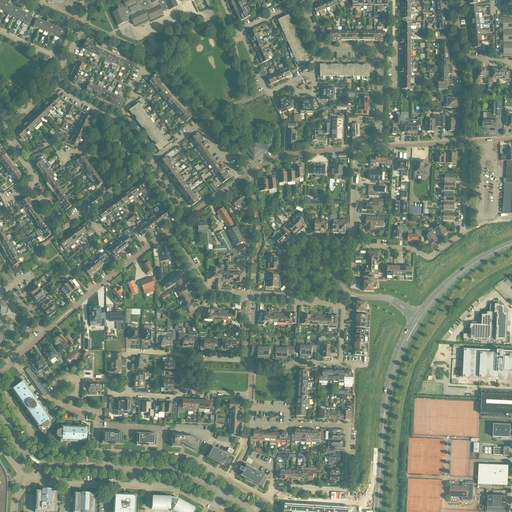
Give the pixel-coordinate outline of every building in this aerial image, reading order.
[(177,4),(175,0),(122,0),(124,3),(117,6),(119,9),(112,12),(118,26),(128,21),(131,20),(134,25),(147,19),(149,18),(150,20),(163,14),(162,12),(169,9),(170,10),(178,6),(177,4)] [(330,4),(328,0),(324,0),(323,1),(326,9),(329,8),(331,12),(333,11),(330,4)] [(336,5),(334,0),(328,0),(330,4),(333,11),(335,10),(333,6),(336,5)] [(379,0),(380,4),(380,12),(382,12),(382,7),(385,7),(385,8),(389,8),(389,1),(388,1),(388,0),(379,0)] [(246,3),(246,1),(233,6),(235,11),(243,8),(242,5),(246,3)] [(323,1),(318,3),(324,16),(326,15),(324,10),(326,9),(323,1)] [(12,5),(8,3),(3,12),(8,14),(12,7),(11,6),(12,5)] [(324,16),(318,3),(313,5),(316,14),(320,12),(322,17),(324,16)] [(13,7),(12,7),(8,14),(13,17),(18,8),(14,6),(13,7)] [(235,11),(237,16),(250,11),(249,9),(247,10),(245,7),(243,8),(235,11)] [(18,8),(13,17),(18,20),(22,12),(21,12),(22,10),(18,8)] [(251,12),(250,11),(237,16),(240,21),(248,18),(246,15),(251,12)] [(22,12),(18,20),(23,23),(28,14),(24,12),(24,13),(22,12)] [(32,16),(28,14),(23,23),(29,25),(33,18),(31,17),(32,16)] [(289,15),(283,18),(276,21),(277,24),(279,23),(282,28),(291,24),(290,21),(292,21),(289,15)] [(38,30),(42,21),(38,19),(38,20),(36,20),(33,28),(38,30)] [(42,21),(38,30),(43,32),(47,24),(46,24),(46,22),(42,21)] [(47,24),(43,32),(49,34),(53,25),(49,24),(48,25),(47,24)] [(282,28),(284,33),(282,34),(283,36),(296,30),(293,25),(292,26),(291,24),(282,28)] [(53,25),(49,34),(54,37),(57,29),(56,28),(57,27),(53,25)] [(336,41),(336,27),(334,27),(334,32),(331,32),(331,29),(327,29),(327,38),(330,38),(330,41),(336,41)] [(57,29),(54,37),(59,39),(63,30),(59,28),(59,29),(57,29)] [(67,31),(63,30),(59,39),(65,41),(68,33),(67,33),(67,31)] [(250,39),(263,33),(262,31),(257,33),(256,30),(248,34),(250,39)] [(296,30),(283,36),(284,39),(286,38),(288,43),(298,38),(297,36),(298,36),(296,30)] [(264,35),(263,33),(250,39),(252,44),(264,39),(262,36),(264,35)] [(298,38),(288,43),(291,48),(288,49),(289,51),(302,45),(300,40),(299,41),(298,38)] [(264,39),(252,44),(255,49),(267,43),(266,41),(265,42),(264,39)] [(411,40),(402,40),(400,40),(400,43),(404,43),(404,56),(413,56),(413,40),(411,40)] [(86,54),(91,43),(86,41),(82,49),(86,50),(84,55),(86,56),(87,54),(86,54)] [(96,45),(91,43),(86,54),(87,54),(91,56),(92,53),(96,45)] [(268,45),(267,43),(255,49),(257,54),(265,50),(264,47),(268,45)] [(96,45),(92,53),(95,55),(93,59),(95,60),(101,48),(96,45)] [(302,45),(289,51),(290,54),(293,53),(295,58),(304,53),(303,51),(305,51),(302,45)] [(106,50),(101,48),(95,60),(97,61),(99,57),(102,58),(106,50)] [(111,52),(106,50),(102,58),(105,59),(103,64),(105,65),(111,52)] [(265,50),(257,54),(259,58),(272,53),(271,51),(266,53),(265,50)] [(111,52),(105,65),(107,66),(108,63),(111,65),(112,63),(116,55),(111,52)] [(273,55),(272,53),(259,58),(262,64),(270,60),(268,57),(273,55)] [(304,53),(295,58),(297,62),(295,64),(296,66),(303,63),(309,60),(307,55),(305,56),(304,53)] [(112,65),(112,67),(112,68),(115,69),(121,57),(116,55),(112,63),(111,65),(112,65)] [(413,56),(404,56),(404,70),(400,70),(400,73),(402,73),(411,73),(413,73),(413,56)] [(121,57),(115,69),(117,70),(119,66),(122,67),(126,59),(121,57)] [(131,61),(126,59),(122,67),(125,69),(123,73),(125,74),(131,61)] [(77,61),(74,66),(87,72),(88,70),(83,68),(85,65),(77,61)] [(131,61),(125,74),(127,75),(129,71),(132,72),(136,64),(131,61)] [(282,64),(280,65),(286,78),(291,75),(287,67),(284,69),(282,64)] [(280,70),(277,72),(281,80),(286,78),(280,65),(278,66),(280,70)] [(320,65),(320,71),(320,79),(323,79),(323,77),(329,77),(329,66),(326,66),(326,65),(320,65)] [(331,66),(329,66),(329,77),(334,77),(334,79),(337,79),(337,65),(331,65),(331,66)] [(337,65),(337,79),(339,79),(339,77),(345,77),(345,67),(342,67),(342,65),(337,65)] [(347,67),(345,67),(345,77),(350,77),(350,79),(353,79),(353,65),(347,65),(347,67)] [(353,65),(353,79),(356,79),(356,77),(361,77),(361,67),(359,67),(359,65),(353,65)] [(361,67),(361,77),(367,77),(367,79),(370,79),(370,71),(370,65),(364,65),(364,67),(361,67)] [(74,66),(72,71),(80,75),(81,72),(86,74),(87,72),(74,66)] [(489,80),(489,72),(486,71),(486,69),(479,68),(479,73),(477,73),(477,80),(481,81),(481,78),(485,78),(485,80),(489,80)] [(276,82),(270,69),(268,70),(270,75),(267,76),(271,84),(276,82)] [(272,69),(270,69),(276,82),(281,80),(277,72),(274,73),(272,69)] [(493,72),(489,72),(489,80),(493,81),(493,80),(496,80),(496,79),(499,79),(500,70),(493,69),(493,72)] [(500,70),(499,79),(502,79),(502,80),(505,80),(505,81),(509,82),(510,73),(506,73),(506,70),(500,70)] [(72,71),(70,76),(82,82),(83,80),(79,78),(80,75),(72,71)] [(82,82),(70,76),(67,81),(69,82),(68,83),(71,85),(71,83),(75,85),(77,82),(81,84),(82,82)] [(155,77),(148,83),(146,85),(149,88),(148,89),(149,90),(159,81),(155,77)] [(90,93),(94,85),(91,84),(93,79),(91,78),(85,91),(90,93)] [(162,84),(159,81),(149,90),(150,92),(154,88),(156,91),(162,84)] [(94,85),(90,93),(95,96),(101,83),(99,82),(97,87),(94,85)] [(101,83),(95,96),(100,98),(104,90),(101,88),(103,84),(101,83)] [(162,84),(156,91),(158,93),(155,96),(156,98),(166,89),(162,84)] [(322,93),(335,94),(336,88),(338,88),(338,85),(330,84),(330,87),(323,87),(323,90),(322,92),(322,93)] [(449,84),(439,84),(438,93),(445,93),(445,90),(448,90),(448,86),(449,86),(449,84)] [(104,90),(100,98),(105,100),(111,88),(109,87),(107,91),(104,90)] [(111,88),(105,100),(110,102),(114,94),(111,93),(113,89),(111,88)] [(170,92),(166,89),(156,98),(158,100),(161,96),(163,99),(170,92)] [(114,94),(110,102),(115,105),(121,92),(119,91),(118,92),(115,91),(114,94)] [(121,92),(115,105),(120,107),(124,99),(121,98),(123,93),(121,92)] [(170,92),(163,99),(166,101),(162,104),(163,106),(173,96),(170,92)] [(54,94),(50,98),(59,107),(61,106),(58,103),(61,101),(54,94)] [(360,97),(359,104),(370,104),(370,97),(364,97),(364,94),(357,94),(357,97),(360,97)] [(173,96),(163,106),(165,108),(169,104),(171,107),(177,101),(173,96)] [(282,98),(288,110),(294,108),(289,96),(286,97),(283,97),(282,98)] [(458,105),(458,103),(458,99),(447,99),(448,96),(441,96),(441,101),(447,102),(447,104),(447,108),(457,108),(458,105)] [(59,107),(50,98),(46,102),(53,108),(55,106),(58,109),(59,107)] [(288,110),(282,98),(281,98),(279,100),(279,101),(277,102),(280,108),(277,109),(280,117),(283,115),(282,113),(288,110)] [(46,106),(36,115),(43,121),(55,110),(53,108),(46,102),(45,100),(43,103),(46,106)] [(177,101),(171,107),(173,109),(169,112),(171,114),(181,104),(177,101)] [(140,102),(134,107),(129,111),(132,115),(134,115),(133,116),(134,117),(143,110),(140,106),(142,105),(140,102)] [(181,104),(171,114),(172,116),(176,112),(178,114),(184,108),(181,104)] [(356,111),(356,112),(357,115),(364,115),(364,114),(366,114),(366,115),(367,115),(368,115),(368,111),(370,111),(370,104),(359,104),(357,104),(357,106),(357,108),(356,111)] [(184,108),(178,114),(180,117),(177,120),(178,122),(188,112),(184,108)] [(325,113),(322,108),(317,112),(320,117),(325,113)] [(143,110),(134,117),(135,118),(136,118),(137,118),(135,119),(139,124),(150,115),(149,113),(147,115),(143,110)] [(77,115),(76,117),(89,123),(91,118),(83,114),(84,113),(81,111),(79,116),(77,115)] [(192,117),(188,112),(178,122),(180,123),(183,120),(186,123),(192,117)] [(392,122),(392,125),(390,124),(390,134),(397,134),(397,129),(397,124),(401,124),(401,113),(396,113),(396,116),(395,116),(395,122),(392,122)] [(402,127),(402,130),(405,130),(405,133),(411,133),(412,124),(412,121),(411,121),(408,120),(405,120),(405,113),(402,113),(402,117),(402,120),(402,127)] [(483,119),(483,127),(496,128),(496,116),(493,116),(493,114),(487,113),(487,119),(483,119)] [(43,121),(36,115),(27,124),(24,121),(22,123),(23,125),(29,131),(31,133),(43,121)] [(152,118),(150,115),(139,124),(142,129),(143,128),(144,129),(143,129),(144,131),(153,124),(150,119),(152,118)] [(455,132),(455,120),(448,120),(448,115),(443,115),(443,126),(446,126),(447,128),(447,131),(455,132)] [(440,127),(441,116),(433,116),(433,120),(425,120),(425,127),(427,127),(427,132),(434,132),(434,127),(440,127)] [(89,123),(76,117),(75,119),(80,121),(78,124),(86,128),(89,123)] [(412,124),(411,133),(418,133),(418,127),(418,126),(421,126),(421,118),(418,118),(418,121),(415,121),(412,121),(412,124)] [(341,140),(342,119),(333,119),(332,139),(341,140)] [(352,137),(359,137),(359,123),(351,124),(352,137)] [(86,128),(78,124),(77,127),(72,125),(71,127),(84,133),(86,128)] [(156,128),(153,124),(144,131),(144,132),(146,131),(146,132),(145,132),(148,137),(160,128),(158,126),(156,128)] [(319,131),(318,132),(313,132),(312,141),(318,141),(318,140),(324,140),(324,134),(329,134),(330,124),(325,124),(324,131),(319,131)] [(23,125),(19,128),(28,137),(29,136),(27,133),(29,131),(23,125)] [(84,133),(71,127),(71,129),(73,130),(71,133),(74,134),(82,138),(84,133)] [(28,137),(19,128),(15,132),(21,139),(24,136),(26,139),(28,137)] [(160,128),(148,137),(152,142),(153,141),(154,142),(153,142),(153,144),(163,137),(159,132),(162,131),(160,128)] [(288,131),(287,144),(296,144),(296,131),(288,131)] [(68,135),(67,137),(79,143),(82,138),(74,134),(72,137),(68,135)] [(190,146),(201,139),(197,134),(190,139),(192,142),(189,144),(190,146)] [(79,143),(67,137),(64,142),(69,144),(77,148),(79,143)] [(163,137),(153,144),(154,145),(155,144),(156,145),(155,145),(158,150),(163,147),(170,142),(168,139),(166,141),(163,137)] [(257,159),(274,146),(269,140),(263,145),(257,137),(244,147),(252,158),(257,159)] [(204,143),(201,139),(190,146),(192,148),(195,146),(196,148),(197,148),(204,143)] [(197,148),(196,148),(194,149),(204,163),(211,158),(204,147),(207,144),(205,142),(204,143),(197,148)] [(507,155),(502,156),(502,161),(506,161),(507,161),(511,160),(511,148),(507,149),(507,155)] [(447,159),(448,154),(440,154),(440,153),(437,153),(437,164),(440,164),(442,166),(445,166),(445,159),(447,159)] [(453,154),(448,154),(447,159),(445,159),(445,166),(448,166),(448,164),(451,164),(453,166),(456,167),(456,160),(457,160),(457,153),(453,153),(453,154)] [(7,155),(0,159),(0,160),(1,163),(0,163),(0,166),(10,159),(7,155)] [(36,160),(33,162),(35,164),(34,165),(38,170),(48,162),(42,155),(41,156),(36,160)] [(83,156),(82,157),(81,155),(72,162),(74,164),(73,164),(77,168),(87,161),(83,156)] [(370,165),(370,167),(373,167),(373,165),(373,163),(382,163),(382,155),(376,155),(376,158),(374,158),(374,157),(371,157),(370,165)] [(382,155),(382,163),(385,164),(385,167),(390,167),(390,166),(393,166),(393,157),(388,157),(388,155),(382,155)] [(162,167),(172,159),(171,158),(168,160),(166,157),(159,162),(162,167)] [(211,158),(204,163),(214,176),(216,175),(216,174),(223,169),(225,168),(223,165),(219,168),(211,158)] [(13,163),(10,159),(0,166),(0,169),(4,166),(6,169),(13,163)] [(174,161),(172,159),(162,167),(166,171),(173,166),(171,163),(174,161)] [(505,194),(503,213),(511,213),(511,160),(507,161),(506,174),(506,179),(504,179),(504,183),(505,183),(505,194)] [(77,168),(76,169),(77,171),(81,168),(83,170),(90,165),(87,161),(77,168)] [(419,173),(419,174),(420,174),(420,175),(421,175),(423,175),(423,176),(429,176),(429,166),(425,166),(424,166),(424,162),(420,161),(418,161),(417,161),(417,162),(416,162),(416,164),(417,164),(416,172),(419,173)] [(49,164),(48,162),(38,170),(41,174),(48,169),(46,166),(49,164)] [(13,163),(6,169),(8,171),(4,174),(5,176),(16,168),(13,163)] [(320,175),(325,175),(325,165),(311,164),(311,175),(316,175),(315,178),(320,178),(320,175)] [(341,178),(342,175),(346,175),(346,165),(341,164),(340,166),(335,166),(335,169),(332,169),(331,179),(335,179),(335,180),(338,180),(338,179),(340,180),(341,178)] [(90,165),(83,170),(85,173),(81,176),(82,178),(93,170),(90,165)] [(295,172),(295,182),(300,182),(300,179),(303,178),(302,165),(299,165),(299,168),(294,168),(294,169),(295,172)] [(173,166),(166,171),(169,176),(179,168),(178,166),(175,168),(173,166)] [(16,168),(5,176),(6,178),(10,175),(12,177),(19,172),(16,168)] [(180,170),(179,168),(169,176),(172,180),(179,175),(177,172),(180,170)] [(50,171),(48,169),(41,174),(44,178),(52,172),(51,170),(50,171)] [(216,174),(216,175),(218,177),(215,179),(216,181),(226,173),(223,169),(216,174)] [(287,183),(287,172),(287,169),(283,170),(283,173),(278,173),(279,183),(287,183)] [(295,172),(294,169),(291,169),(291,172),(287,172),(287,183),(295,182),(295,172)] [(96,174),(93,170),(82,178),(83,180),(87,177),(89,179),(96,174)] [(19,172),(12,177),(14,180),(13,181),(16,185),(20,182),(18,180),(23,177),(19,172)] [(52,172),(44,178),(47,182),(47,183),(52,179),(53,179),(55,178),(53,175),(55,173),(54,172),(53,173),(52,172)] [(382,181),(382,172),(369,172),(369,180),(382,181)] [(226,173),(216,181),(217,183),(220,180),(222,183),(230,178),(226,173)] [(96,174),(89,179),(91,182),(87,185),(88,186),(100,178),(96,174)] [(179,175),(172,180),(175,184),(185,177),(184,175),(181,177),(179,175)] [(444,183),(455,183),(455,180),(454,180),(454,175),(442,175),(442,177),(444,180),(444,183)] [(268,180),(269,191),(277,190),(275,176),(272,177),(272,179),(268,180)] [(185,177),(175,184),(179,189),(186,183),(184,181),(187,179),(185,177)] [(269,191),(268,180),(267,177),(264,177),(264,180),(259,181),(261,192),(269,191)] [(47,183),(47,182),(45,184),(49,188),(60,180),(58,178),(56,180),(55,178),(53,179),(52,179),(47,183)] [(103,183),(100,178),(88,186),(90,188),(94,185),(96,188),(103,183)] [(60,180),(49,188),(52,193),(59,187),(57,185),(61,182),(60,180)] [(142,181),(137,185),(144,194),(151,189),(146,183),(144,184),(143,182),(142,181)] [(188,186),(186,183),(179,189),(182,193),(192,186),(191,184),(188,186)] [(442,191),(442,194),(449,194),(449,191),(454,191),(454,186),(455,186),(455,183),(444,183),(442,183),(442,185),(444,188),(444,191),(442,191)] [(387,184),(383,184),(379,184),(378,186),(368,186),(368,196),(378,196),(378,193),(384,193),(385,188),(387,188),(387,184)] [(146,196),(137,185),(133,188),(138,195),(141,193),(144,197),(146,196)] [(193,187),(192,186),(182,193),(185,197),(192,192),(190,189),(193,187)] [(59,187),(52,193),(55,197),(66,189),(65,187),(61,190),(59,187)] [(133,188),(129,191),(137,202),(139,201),(136,197),(138,195),(133,188)] [(66,189),(55,197),(58,201),(66,196),(64,194),(68,191),(66,189)] [(137,202),(129,191),(124,194),(130,202),(132,200),(135,204),(137,202)] [(449,194),(442,194),(441,196),(444,199),(444,202),(455,202),(455,199),(453,199),(454,191),(449,191),(449,194)] [(194,195),(192,192),(185,197),(188,202),(198,194),(197,193),(194,195)] [(124,194),(120,198),(128,209),(130,208),(127,204),(130,202),(124,194)] [(198,194),(188,202),(192,206),(199,201),(197,198),(200,196),(198,194)] [(246,204),(244,201),(245,200),(241,194),(236,198),(235,197),(230,200),(235,207),(233,209),(235,211),(238,209),(239,210),(241,208),(246,204)] [(67,199),(66,196),(58,201),(62,206),(73,198),(71,196),(67,199)] [(31,202),(27,197),(22,201),(21,200),(18,202),(22,208),(31,202)] [(74,199),(73,198),(62,206),(65,211),(72,205),(70,202),(74,199)] [(116,201),(115,201),(119,206),(121,208),(123,206),(126,210),(128,209),(120,198),(116,201)] [(116,201),(115,199),(110,202),(118,213),(120,212),(117,208),(119,206),(115,201),(116,201)] [(383,204),(383,201),(373,200),(373,203),(368,203),(367,210),(378,211),(379,204),(383,204)] [(25,211),(22,213),(23,214),(34,206),(31,202),(22,208),(23,209),(25,211)] [(118,213),(110,202),(105,205),(111,213),(113,211),(116,215),(118,213)] [(392,202),(392,214),(400,214),(400,202),(392,202)] [(400,202),(400,214),(408,214),(408,202),(400,202)] [(444,202),(441,202),(441,204),(444,207),(443,210),(448,210),(448,213),(453,213),(453,205),(454,205),(455,202),(444,202)] [(105,205),(101,209),(109,220),(111,219),(108,215),(111,213),(105,205)] [(34,206),(23,214),(25,216),(27,214),(29,217),(37,211),(34,206)] [(157,207),(155,209),(164,220),(168,216),(163,209),(160,211),(157,207)] [(421,207),(410,207),(410,215),(421,215),(421,207)] [(220,221),(222,220),(224,223),(224,222),(228,227),(233,224),(230,219),(223,208),(217,212),(219,215),(217,217),(220,221)] [(97,213),(95,215),(100,221),(105,217),(108,221),(109,220),(101,209),(96,212),(97,213)] [(164,220),(155,209),(154,210),(157,214),(154,216),(159,223),(164,220)] [(443,210),(441,210),(441,215),(443,218),(443,221),(454,221),(454,218),(453,218),(453,213),(448,213),(448,210),(443,210)] [(29,217),(32,221),(41,215),(37,211),(29,217)] [(152,214),(150,216),(148,214),(147,215),(155,226),(159,223),(154,216),(152,214)] [(32,221),(29,223),(31,225),(35,222),(37,225),(44,219),(41,215),(32,221)] [(133,215),(126,219),(129,223),(135,218),(133,215)] [(155,226),(147,215),(145,217),(148,220),(145,222),(151,230),(155,226)] [(295,220),(292,222),(300,232),(305,228),(302,225),(304,223),(303,221),(297,215),(293,218),(295,220)] [(315,232),(321,232),(321,220),(316,220),(317,218),(316,217),(316,215),(310,215),(309,222),(312,222),(312,226),(315,226),(315,232)] [(333,233),(339,233),(339,221),(336,221),(336,219),(334,215),(331,215),(331,216),(330,226),(333,226),(333,233)] [(321,220),(321,232),(327,233),(327,227),(330,227),(330,226),(331,216),(325,216),(325,220),(321,220)] [(383,226),(383,218),(367,217),(366,225),(367,225),(367,230),(373,230),(373,225),(383,226)] [(44,219),(37,225),(39,227),(35,230),(36,232),(38,231),(47,224),(44,219)] [(343,221),(339,221),(339,233),(345,234),(345,228),(348,228),(349,219),(343,219),(343,221)] [(151,230),(145,222),(143,224),(140,220),(138,222),(146,233),(151,230)] [(139,227),(137,229),(135,227),(132,229),(137,234),(139,232),(142,236),(146,233),(138,222),(136,223),(139,227)] [(288,223),(284,227),(289,233),(291,231),(296,236),(300,232),(292,222),(289,225),(288,223)] [(86,223),(81,226),(86,233),(88,236),(93,232),(93,233),(95,232),(91,227),(90,228),(86,223)] [(212,253),(211,239),(211,230),(207,230),(207,223),(198,223),(198,231),(199,231),(199,235),(206,234),(207,254),(212,253)] [(436,228),(434,230),(437,233),(434,235),(437,239),(444,234),(445,235),(448,233),(444,228),(443,228),(439,223),(437,224),(436,228)] [(47,224),(38,231),(41,235),(50,228),(47,224)] [(405,232),(405,225),(400,224),(400,227),(394,227),(394,238),(397,238),(401,238),(402,231),(405,232)] [(86,233),(81,226),(77,229),(85,240),(87,239),(84,235),(86,233)] [(419,226),(419,230),(415,230),(415,235),(408,235),(408,241),(417,242),(418,237),(421,237),(422,226),(419,226)] [(235,246),(243,242),(236,227),(227,232),(235,246)] [(281,232),(278,234),(287,244),(291,240),(287,235),(289,233),(284,227),(280,230),(281,232)] [(50,228),(41,235),(44,240),(54,233),(50,228)] [(428,240),(427,240),(424,242),(428,247),(434,243),(433,242),(437,239),(434,235),(437,233),(434,230),(433,228),(428,231),(428,234),(425,236),(428,240)] [(77,229),(73,233),(78,240),(80,238),(83,242),(85,240),(77,229)] [(121,235),(120,236),(128,247),(133,243),(129,238),(133,235),(128,229),(124,233),(125,234),(123,236),(121,235)] [(228,252),(232,249),(233,249),(223,231),(216,235),(221,243),(222,242),(224,247),(215,247),(215,248),(213,248),(213,254),(227,252),(228,252)] [(274,233),(274,236),(270,239),(276,245),(278,243),(282,248),(287,244),(278,234),(278,235),(276,232),(274,233)] [(73,233),(68,236),(75,244),(76,247),(78,246),(75,242),(78,240),(73,233)] [(6,237),(4,234),(0,235),(0,242),(11,236),(10,234),(6,237)] [(12,238),(11,236),(0,242),(0,245),(1,248),(9,243),(8,241),(12,238)] [(68,236),(64,239),(70,248),(75,244),(68,236)] [(118,237),(120,240),(117,242),(118,243),(124,250),(128,247),(120,236),(118,237)] [(61,245),(58,247),(62,251),(64,250),(66,251),(70,248),(64,239),(59,242),(61,245)] [(124,250),(118,243),(116,245),(113,241),(111,243),(120,254),(124,250)] [(4,252),(14,247),(12,242),(9,243),(1,248),(4,252)] [(109,248),(112,253),(115,257),(120,254),(111,243),(109,244),(111,246),(108,248),(109,248)] [(14,247),(4,252),(7,257),(14,253),(17,251),(16,249),(17,248),(16,246),(14,247)] [(161,262),(173,260),(172,255),(170,255),(169,247),(161,248),(162,256),(160,257),(161,262)] [(375,261),(378,261),(379,252),(368,252),(368,255),(369,255),(369,261),(375,261)] [(16,256),(14,253),(7,257),(9,262),(21,255),(20,253),(16,256)] [(96,255),(94,256),(103,267),(107,263),(107,262),(109,260),(103,253),(98,257),(96,255)] [(269,263),(281,264),(282,258),(276,257),(276,255),(267,254),(267,258),(269,258),(269,263)] [(21,255),(9,262),(12,267),(20,262),(18,259),(22,257),(21,255)] [(103,267),(94,256),(93,257),(96,261),(93,263),(99,270),(103,267)] [(363,260),(362,264),(366,264),(366,265),(365,270),(375,270),(375,265),(376,265),(376,261),(375,261),(369,261),(363,260)] [(99,270),(93,263),(91,265),(88,262),(86,263),(95,274),(99,270)] [(95,274),(86,263),(84,264),(87,268),(85,270),(90,277),(95,274)] [(150,272),(152,270),(148,263),(142,266),(147,275),(151,274),(150,272)] [(267,268),(266,272),(275,273),(275,270),(281,270),(281,264),(269,263),(269,268),(267,268)] [(218,279),(218,269),(209,269),(209,280),(212,280),(212,278),(218,279)] [(218,279),(218,285),(221,285),(221,281),(222,281),(222,282),(227,282),(227,273),(223,272),(223,269),(218,269),(218,279)] [(227,273),(227,282),(231,282),(231,281),(233,281),(232,285),(236,286),(236,282),(236,273),(236,270),(227,269),(227,273)] [(364,275),(363,279),(374,279),(374,275),(378,275),(379,270),(375,270),(365,270),(365,275),(364,275)] [(275,273),(266,272),(266,277),(268,277),(268,281),(281,282),(281,276),(275,275),(275,273)] [(178,273),(164,282),(168,288),(182,279),(178,273)] [(245,273),(236,273),(236,282),(242,283),(242,284),(245,284),(245,273)] [(155,291),(153,286),(154,286),(153,283),(156,282),(154,277),(140,283),(145,295),(155,291)] [(66,284),(73,291),(77,288),(78,289),(80,287),(73,278),(66,284)] [(128,283),(132,295),(138,292),(133,281),(128,283)] [(281,282),(268,281),(268,286),(266,286),(265,290),(274,291),(274,288),(280,288),(281,282)] [(364,282),(364,287),(364,292),(374,292),(374,289),(375,289),(376,289),(376,288),(377,288),(377,286),(374,285),(374,282),(364,282)] [(32,296),(40,290),(35,283),(26,290),(28,293),(29,292),(32,296)] [(73,291),(66,284),(60,289),(67,298),(70,296),(69,294),(73,291)] [(188,293),(185,288),(186,287),(185,284),(175,290),(180,298),(188,293)] [(111,292),(115,297),(112,300),(116,304),(122,299),(119,296),(121,295),(120,293),(123,291),(120,287),(117,289),(116,288),(111,292)] [(483,292),(487,298),(492,295),(488,289),(483,292)] [(45,296),(40,290),(32,296),(36,300),(34,301),(36,303),(45,296)] [(191,291),(188,293),(180,298),(185,305),(193,300),(191,297),(190,297),(189,296),(193,294),(191,291)] [(44,311),(52,305),(47,298),(38,305),(39,308),(41,307),(44,311)] [(0,344),(4,341),(4,337),(2,334),(4,332),(5,333),(8,331),(9,332),(17,326),(11,319),(9,320),(7,317),(6,315),(8,313),(8,309),(1,299),(0,299),(0,344)] [(193,300),(185,305),(190,313),(199,307),(197,305),(196,305),(193,300)] [(357,302),(357,304),(357,312),(366,313),(366,309),(369,309),(369,307),(369,306),(368,306),(367,306),(367,303),(357,302)] [(54,303),(52,305),(44,311),(47,315),(46,316),(48,318),(57,311),(55,309),(57,307),(54,303)] [(463,334),(463,339),(464,339),(466,339),(506,341),(507,313),(504,313),(505,306),(500,306),(500,305),(490,304),(490,313),(487,312),(487,315),(482,315),(481,325),(476,325),(477,322),(472,322),(471,324),(470,324),(470,329),(471,329),(471,334),(463,334)] [(105,326),(105,317),(100,317),(100,314),(99,308),(95,308),(95,307),(91,308),(91,309),(90,309),(91,318),(90,318),(91,326),(95,326),(94,322),(100,321),(101,327),(105,326)] [(213,307),(213,311),(214,311),(213,320),(222,320),(222,311),(218,311),(218,312),(216,312),(217,308),(213,307)] [(227,311),(222,311),(222,320),(231,321),(231,311),(231,308),(228,308),(228,312),(227,312),(227,311)] [(214,311),(213,311),(207,310),(208,309),(204,309),(204,320),(213,320),(214,311)] [(231,311),(231,321),(240,321),(239,324),(242,324),(243,313),(240,313),(240,310),(237,310),(237,312),(231,311)] [(269,310),(269,313),(269,323),(278,323),(278,314),(274,314),(272,314),(273,310),(269,310)] [(260,311),(260,314),(258,314),(258,325),(263,325),(264,324),(264,322),(269,323),(269,313),(264,313),(264,311),(260,311)] [(278,314),(278,323),(287,324),(287,314),(287,311),(284,311),(284,315),(283,315),(283,314),(278,314)] [(311,315),(310,325),(319,325),(320,316),(315,316),(314,316),(314,312),(311,312),(310,315),(311,315)] [(287,314),(287,324),(296,324),(297,313),(293,313),(293,314),(287,314)] [(311,315),(310,315),(305,315),(305,314),(302,313),(301,324),(310,325),(311,315)] [(324,316),(320,316),(319,325),(328,326),(328,316),(329,316),(329,313),(326,313),(325,317),(324,317),(324,316)] [(110,314),(110,322),(123,322),(123,314),(110,314)] [(328,326),(328,328),(337,328),(338,315),(334,315),(334,317),(329,316),(328,316),(328,326)] [(127,325),(127,332),(130,332),(130,339),(131,340),(135,341),(135,340),(137,340),(137,325),(127,325)] [(144,329),(143,340),(145,340),(145,341),(149,341),(149,340),(150,340),(151,333),(154,334),(155,326),(151,326),(151,329),(144,329)] [(188,334),(185,334),(183,332),(183,327),(178,327),(177,341),(182,341),(182,347),(188,348),(188,346),(188,334)] [(156,332),(156,343),(156,341),(161,341),(161,346),(166,347),(166,345),(167,338),(167,333),(162,333),(156,332)] [(167,338),(166,345),(172,345),(172,338),(175,338),(176,332),(172,332),(171,332),(167,332),(167,338)] [(188,333),(188,334),(188,346),(193,346),(193,339),(197,339),(197,333),(194,333),(192,334),(192,333),(188,333)] [(68,336),(65,338),(62,334),(57,338),(61,342),(59,343),(65,349),(67,347),(69,345),(70,346),(74,343),(68,336)] [(201,339),(200,350),(204,350),(204,349),(209,349),(209,339),(204,339),(204,337),(201,337),(201,339)] [(214,339),(209,339),(209,349),(213,349),(213,350),(217,351),(218,340),(218,338),(214,337),(214,339)] [(222,340),(221,351),(226,351),(226,350),(230,350),(230,338),(222,338),(222,340)] [(239,339),(230,338),(230,350),(234,350),(234,351),(238,352),(239,341),(239,339)] [(306,357),(306,346),(303,346),(303,344),(297,343),(297,352),(300,352),(300,357),(306,357)] [(310,346),(306,346),(306,357),(312,357),(312,352),(315,353),(315,352),(318,352),(318,345),(316,345),(316,344),(310,344),(310,346)] [(264,358),(264,348),(261,348),(261,345),(252,345),(252,353),(258,353),(258,358),(264,358)] [(46,352),(44,353),(50,361),(56,357),(57,359),(62,356),(60,354),(56,348),(53,349),(51,346),(49,347),(49,346),(48,346),(46,348),(47,349),(45,350),(46,352)] [(264,348),(264,358),(270,359),(270,354),(273,354),(273,346),(268,346),(268,348),(264,348)] [(273,346),(273,354),(276,354),(276,359),(282,359),(282,349),(279,349),(279,346),(273,346)] [(282,349),(282,359),(288,360),(288,355),(294,355),(295,347),(286,347),(286,349),(282,349)] [(336,354),(336,348),(331,348),(331,347),(323,347),(323,358),(331,358),(331,354),(336,354)] [(511,351),(464,349),(463,378),(511,379),(511,351)] [(73,350),(68,355),(66,353),(63,356),(64,358),(69,364),(79,355),(73,350)] [(120,368),(121,368),(121,354),(113,354),(113,361),(111,361),(111,373),(120,372),(120,368)] [(155,356),(148,355),(140,355),(140,358),(135,358),(134,369),(142,369),(143,359),(155,359),(155,356)] [(38,356),(34,358),(43,371),(45,373),(49,370),(41,356),(39,358),(38,356)] [(165,362),(164,367),(174,367),(174,363),(176,363),(176,357),(165,356),(165,358),(163,358),(163,362),(165,362)] [(32,361),(30,362),(33,366),(30,367),(34,372),(35,372),(37,375),(43,371),(34,358),(34,357),(31,359),(32,361)] [(174,367),(164,367),(164,371),(162,371),(162,375),(175,376),(175,371),(174,371),(174,367)] [(299,367),(299,376),(308,377),(308,371),(306,371),(306,368),(299,367)] [(25,370),(43,396),(46,394),(28,368),(25,370)] [(320,374),(319,380),(319,383),(328,383),(328,380),(328,368),(326,368),(326,371),(323,371),(323,374),(320,374)] [(348,372),(345,372),(344,384),(353,385),(353,376),(350,375),(351,369),(348,369),(348,372)] [(134,376),(134,382),(144,383),(144,376),(147,376),(147,374),(138,373),(137,376),(134,376)] [(162,383),(164,383),(172,384),(173,384),(173,380),(175,380),(175,376),(162,375),(162,383)] [(93,379),(86,379),(86,384),(89,384),(89,392),(89,395),(95,395),(95,392),(100,392),(100,383),(93,383),(93,379)] [(21,384),(19,385),(19,384),(18,384),(17,384),(16,384),(16,385),(16,386),(17,387),(15,388),(14,386),(11,389),(16,396),(24,408),(26,407),(27,410),(26,411),(34,422),(39,429),(41,428),(42,429),(43,430),(44,430),(45,430),(46,430),(47,430),(47,429),(48,429),(49,429),(49,428),(50,428),(50,427),(50,426),(51,425),(51,424),(51,423),(50,423),(50,422),(50,421),(51,420),(39,402),(37,403),(36,400),(37,399),(23,380),(20,382),(21,384)] [(144,383),(134,382),(133,388),(140,389),(140,391),(147,392),(147,383),(144,383)] [(163,388),(161,388),(161,392),(174,392),(174,388),(173,388),(173,384),(172,384),(164,383),(163,388)] [(482,394),(481,414),(483,414),(483,417),(508,418),(508,415),(511,415),(511,392),(484,391),(484,394),(482,394)] [(183,400),(183,403),(178,403),(178,411),(183,412),(185,409),(188,409),(188,400),(183,400)] [(229,400),(229,409),(239,409),(240,401),(229,400)] [(124,411),(124,402),(118,401),(118,408),(114,408),(114,415),(120,415),(120,411),(124,411)] [(204,401),(204,410),(210,410),(209,413),(212,413),(213,402),(210,402),(210,401),(204,401)] [(124,411),(124,416),(129,416),(133,416),(133,409),(130,409),(130,402),(124,402),(124,411)] [(153,417),(153,410),(150,410),(150,403),(142,402),(142,412),(147,413),(146,416),(153,417)] [(165,413),(165,404),(159,403),(159,410),(155,410),(155,412),(159,413),(158,417),(164,417),(164,413),(165,413)] [(165,404),(165,413),(171,413),(171,418),(176,419),(177,409),(172,409),(172,404),(165,404)] [(239,409),(229,409),(227,409),(227,414),(230,414),(229,419),(239,419),(239,409)] [(306,411),(297,410),(297,419),(303,419),(303,416),(306,417),(306,411)] [(481,424),(481,437),(510,438),(510,425),(481,424)] [(86,439),(86,437),(87,437),(88,436),(88,435),(88,434),(87,434),(87,432),(88,432),(89,428),(61,426),(61,428),(60,428),(60,429),(59,429),(58,429),(57,430),(56,431),(56,432),(55,432),(55,433),(55,434),(55,435),(55,436),(56,436),(56,437),(57,438),(58,439),(59,439),(60,439),(60,442),(68,442),(78,442),(88,443),(88,439),(86,439)] [(301,442),(301,439),(301,430),(296,430),(296,431),(292,431),(291,444),(295,444),(295,442),(301,442)] [(329,430),(328,440),(341,440),(341,434),(335,434),(335,431),(329,430)] [(311,442),(317,443),(316,445),(320,445),(320,439),(320,433),(317,433),(317,431),(312,431),(311,442)] [(123,445),(123,433),(103,432),(102,444),(123,445)] [(259,441),(259,433),(260,432),(254,432),(254,434),(251,434),(250,441),(259,441)] [(156,446),(156,434),(137,433),(137,445),(142,445),(142,446),(145,446),(145,444),(148,444),(148,446),(156,446)] [(282,433),(282,434),(281,442),(287,443),(286,446),(290,446),(290,436),(287,436),(287,433),(282,433)] [(185,435),(183,435),(172,434),(172,439),(171,439),(171,442),(172,442),(172,447),(181,447),(181,445),(185,445),(195,451),(200,441),(190,435),(190,437),(185,436),(185,435)] [(341,440),(328,440),(329,440),(329,446),(328,446),(328,447),(328,449),(337,450),(337,447),(341,447),(341,440)] [(219,462),(221,463),(223,461),(227,463),(229,460),(224,458),(226,454),(227,454),(212,446),(206,457),(207,457),(213,460),(215,461),(216,461),(218,462),(219,462)] [(509,448),(503,447),(503,448),(494,448),(494,455),(502,455),(502,456),(509,456),(509,448)] [(340,463),(340,455),(333,455),(333,452),(326,451),(326,456),(329,457),(329,462),(340,463)] [(0,511),(6,511),(8,486),(8,484),(8,482),(8,481),(8,480),(7,480),(7,478),(7,477),(6,476),(10,475),(0,460),(0,511)] [(286,478),(286,470),(281,470),(281,463),(277,463),(276,476),(280,476),(280,479),(286,479),(286,478)] [(509,466),(479,464),(478,478),(478,485),(508,486),(509,466)] [(269,477),(247,465),(245,469),(243,468),(242,468),(242,467),(240,470),(241,470),(241,471),(243,472),(241,476),(245,478),(244,479),(246,481),(248,481),(250,482),(252,483),(254,483),(263,488),(266,481),(267,481),(269,480),(271,478),(268,477),(269,477)] [(340,469),(333,469),(333,466),(329,465),(328,465),(328,468),(330,469),(330,475),(339,475),(340,469)] [(308,469),(308,479),(308,480),(313,480),(314,478),(317,478),(317,468),(308,468),(308,469)] [(326,479),(326,481),(326,484),(335,485),(335,481),(339,482),(339,475),(330,475),(328,475),(328,479),(326,479)] [(473,501),(474,484),(466,484),(463,483),(462,486),(454,486),(452,487),(452,495),(453,497),(462,497),(462,500),(463,500),(464,501),(465,500),(473,501)] [(36,490),(35,504),(34,511),(55,511),(57,491),(49,491),(48,491),(48,490),(45,490),(45,491),(44,491),(36,490)] [(74,492),(73,504),(73,511),(95,511),(96,493),(74,492)] [(135,511),(136,495),(127,495),(114,494),(113,511),(135,511)] [(507,496),(487,495),(487,507),(506,508),(506,509),(507,509),(507,496)] [(152,496),(152,501),(152,509),(170,510),(171,511),(172,511),(174,511),(192,511),(195,508),(179,499),(178,500),(176,499),(176,497),(174,496),(173,498),(171,498),(171,497),(152,496)] [(351,511),(352,504),(285,499),(284,511),(351,511)]
